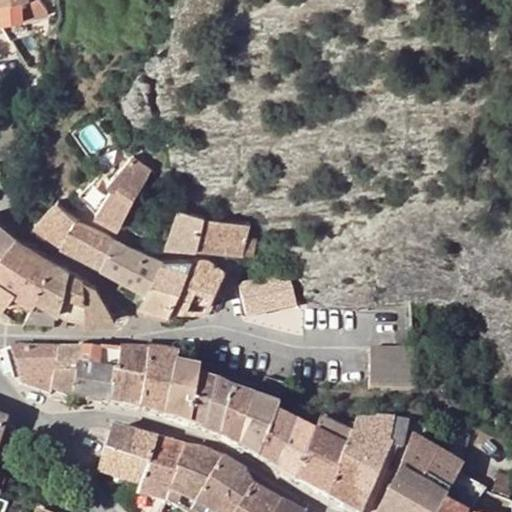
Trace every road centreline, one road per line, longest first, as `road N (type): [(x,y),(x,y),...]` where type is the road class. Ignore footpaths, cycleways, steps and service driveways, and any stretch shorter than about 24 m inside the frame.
road 1 (residential): [(0,345),(139,334),(350,357)]
road 2 (tertiary): [(104,511),(23,418),(0,373)]
